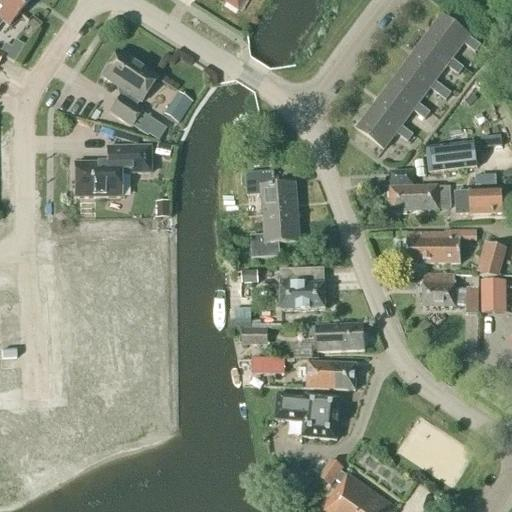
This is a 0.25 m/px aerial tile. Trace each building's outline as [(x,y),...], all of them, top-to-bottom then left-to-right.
[(0,0),(0,21),(8,28),(31,0),(0,0)] [(220,0),(226,3),(225,6),(237,14),(245,1),(243,0),(220,0)] [(424,41),(452,62),(463,46),(475,55),(480,48),(469,39),(442,18),(424,41)] [(407,64),(435,84),(447,69),(458,77),(463,70),(452,62),(424,41),(407,64)] [(121,58),(116,55),(101,78),(125,95),(121,101),(119,100),(109,114),(131,129),(141,115),(134,111),(139,104),(141,105),(149,93),(141,87),(149,76),(135,67),(133,61),(127,57),(121,58)] [(391,86),(418,106),(430,91),(445,103),(451,96),(435,84),(407,64),(391,86)] [(374,108),(401,129),(413,114),(425,122),(430,115),(418,106),(391,86),(374,108)] [(177,93),(164,114),(180,124),(194,103),(177,93)] [(413,138),(401,129),(374,108),(357,131),(384,152),(396,136),(408,145),(413,138)] [(156,125),(148,137),(157,143),(165,131),(156,125)] [(502,149),(501,137),(481,139),(482,151),(502,149)] [(171,148),(158,144),(155,156),(168,159),(171,148)] [(429,176),(477,170),(474,146),(426,151),(429,176)] [(150,176),(149,150),(106,151),(106,167),(74,167),(74,201),(120,200),(120,177),(150,176)] [(263,218),(297,215),(295,187),(274,188),(273,174),(245,176),(247,199),(262,198),(263,218)] [(390,191),(391,215),(438,213),(457,212),(456,196),(447,197),(446,183),(425,184),(426,189),(413,190),(413,174),(389,175),(390,190),(391,190),(391,191),(390,191)] [(497,188),(496,177),(476,178),(476,188),(497,188)] [(470,217),(470,218),(503,216),(502,193),(469,194),(469,195),(456,196),(457,212),(457,218),(470,217)] [(299,244),(297,215),(263,218),(264,238),(250,239),(252,262),(280,260),(279,246),(299,244)] [(459,242),(460,234),(444,234),(444,236),(407,236),(407,266),(428,266),(460,266),(460,242),(459,242)] [(507,251),(486,245),(478,274),(481,275),(480,280),(499,279),(507,251)] [(323,271),(280,273),(280,285),(281,314),(325,313),(325,287),(324,287),(323,271)] [(241,287),(258,286),(258,274),(241,275),(241,287)] [(454,291),(455,277),(422,277),(422,310),(466,310),(465,315),(478,315),(478,289),(466,289),(466,291),(454,291)] [(506,315),(506,283),(482,283),(482,315),(506,315)] [(235,331),(242,331),(251,331),(251,322),(235,322),(235,331)] [(364,354),(363,328),(316,330),(317,355),(364,354)] [(251,331),(242,331),(242,347),(268,347),(268,331),(251,331)] [(252,361),(252,377),(268,377),(268,361),(252,361)] [(326,366),(327,361),(293,361),(293,371),(308,372),(307,391),(355,393),(356,368),(326,366)] [(341,401),(318,398),(306,397),(306,399),(277,396),(274,422),(303,425),(302,440),(336,443),(341,401)] [(343,470),(331,462),(319,481),(330,488),(335,482),(341,487),(322,511),(397,511),(347,477),(345,479),(339,475),(343,470)] [(314,482),(306,476),(295,490),(304,496),(314,482)]
